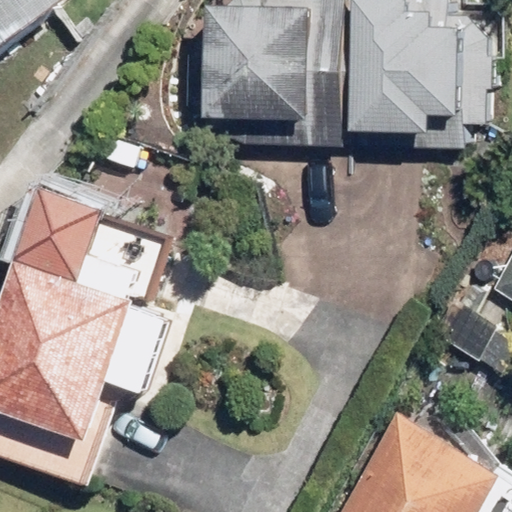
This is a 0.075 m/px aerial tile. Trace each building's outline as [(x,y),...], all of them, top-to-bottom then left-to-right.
[(0,0),(0,70),(84,0),(0,0)] [(203,127),(245,130),(244,137),(370,145),(489,152),(491,124),(506,125),(511,33),(511,25),(497,24),(498,4),(444,0),(240,0),(239,16),(210,14),(203,127)] [(119,269),(141,198),(68,174),(0,386),(0,452),(109,487),(142,383),(176,394),(207,297),(119,269)] [(511,368),(511,282),(509,288),(477,272),(445,335),(511,368)] [(509,511),(511,507),(511,458),(417,406),(358,511),(509,511)]
